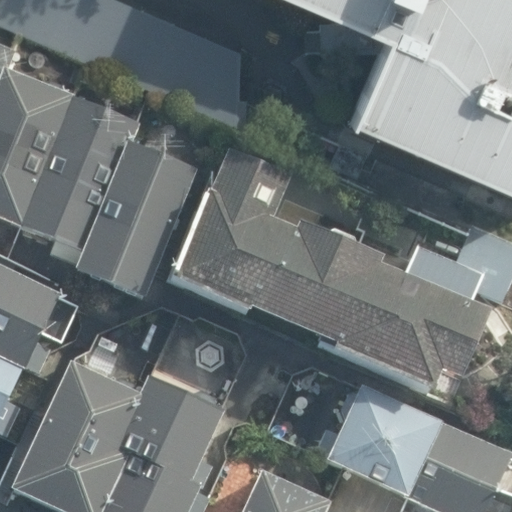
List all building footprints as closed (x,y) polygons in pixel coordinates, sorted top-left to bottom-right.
[(0,0),(0,26),(247,133),(244,53),(119,0),(0,0)] [(511,0),(276,0),(376,43),(339,125),(511,200),(511,0)] [(0,50),(0,227),(20,235),(21,232),(54,245),(50,257),(76,266),(74,276),(142,304),(195,176),(130,149),(139,127),(7,75),(14,55),(0,50)] [(325,359),(425,405),(434,382),(453,390),(484,318),(465,310),(477,283),(412,255),(399,283),(395,281),(390,269),(352,254),(348,247),(298,226),(294,233),(271,223),(289,182),(219,155),(171,276),(176,288),(247,319),(249,314),(329,350),(325,359)] [(0,268),(0,348),(46,367),(79,299),(0,268)] [(0,348),(0,417),(24,427),(46,367),(0,348)] [(94,511),(150,374),(89,355),(29,485),(88,511),(94,511)] [(185,511),(226,403),(150,374),(94,511),(185,511)] [(494,511),(511,477),(511,446),(359,377),(322,460),(430,511),(494,511)] [(0,473),(24,427),(0,417),(0,473)] [(327,511),(331,503),(258,461),(236,511),(327,511)] [(348,511),(331,503),(327,511),(348,511)]
